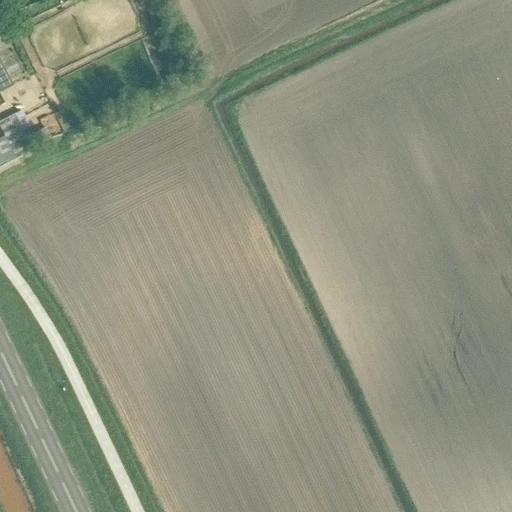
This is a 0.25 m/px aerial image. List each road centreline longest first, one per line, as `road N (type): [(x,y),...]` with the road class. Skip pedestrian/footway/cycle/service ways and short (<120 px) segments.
road 1 (track): [(0,190),(405,0)]
road 2 (primary): [(76,511),(0,348)]
